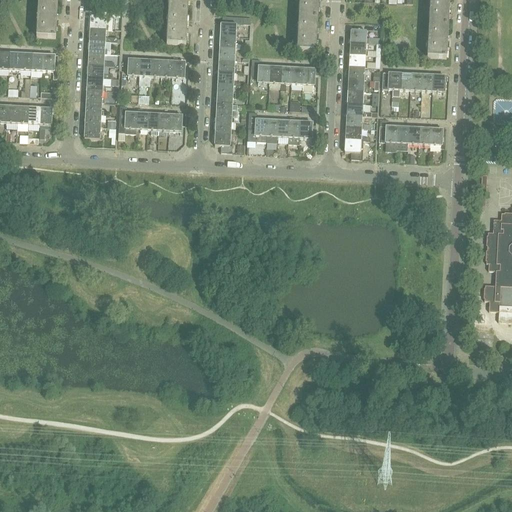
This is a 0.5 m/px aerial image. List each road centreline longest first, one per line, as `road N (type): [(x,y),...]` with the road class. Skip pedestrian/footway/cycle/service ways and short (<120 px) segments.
road 1 (unclassified): [(511,375),(462,373),(445,362),(458,182)]
road 2 (unclassified): [(458,182),(467,0)]
road 3 (residential): [(327,175),(336,0)]
road 4 (residential): [(198,167),(208,0)]
road 5 (residential): [(67,157),(76,0)]
road 6 (residential): [(198,167),(67,157)]
road 7 (residential): [(458,182),(327,175)]
road 8 (residential): [(327,175),(198,167)]
